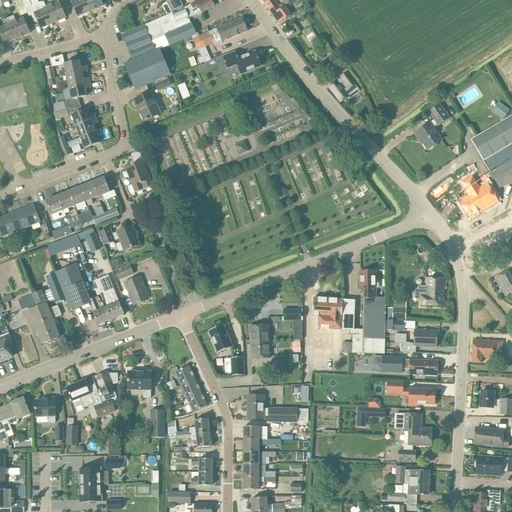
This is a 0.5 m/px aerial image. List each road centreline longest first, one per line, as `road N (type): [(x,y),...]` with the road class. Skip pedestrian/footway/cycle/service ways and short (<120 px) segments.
road 1 (tertiary): [(432,215),(295,61),(253,0)]
road 2 (unclassified): [(180,315),(432,215)]
road 3 (tertiary): [(451,511),(462,289)]
road 4 (residential): [(20,188),(122,144),(102,35)]
road 5 (residential): [(227,511),(226,414),(180,315)]
road 6 (unclassified): [(0,386),(180,315)]
